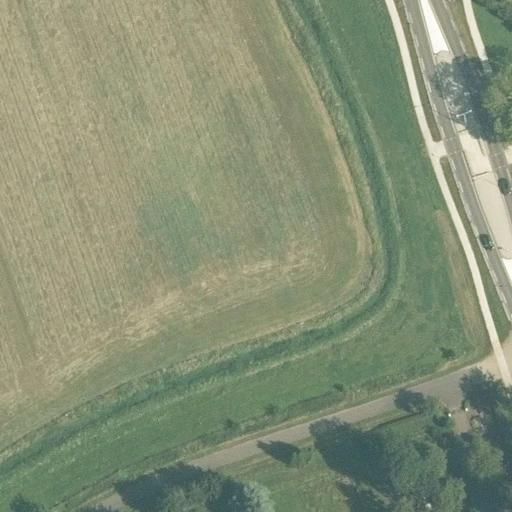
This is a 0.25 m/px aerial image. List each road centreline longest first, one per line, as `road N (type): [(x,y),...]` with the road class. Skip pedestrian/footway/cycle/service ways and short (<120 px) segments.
road 1 (unclassified): [(104,511),(174,473),(511,362)]
road 2 (primary): [(424,4),(437,97),(493,259),(511,284)]
road 3 (primary): [(511,211),(468,77),(424,4)]
